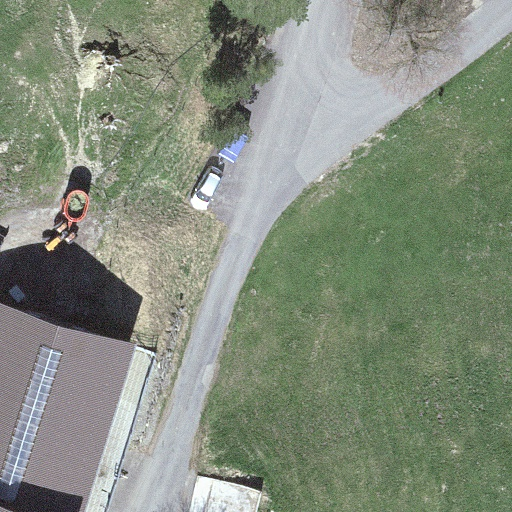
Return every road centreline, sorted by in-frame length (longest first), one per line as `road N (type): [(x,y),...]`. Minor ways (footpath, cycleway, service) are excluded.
road 1 (unclassified): [(511,5),(432,66),(285,127)]
road 2 (track): [(140,511),(226,290)]
road 3 (unclassified): [(226,290),(285,127)]
road 4 (unclassified): [(285,127),(330,0)]
